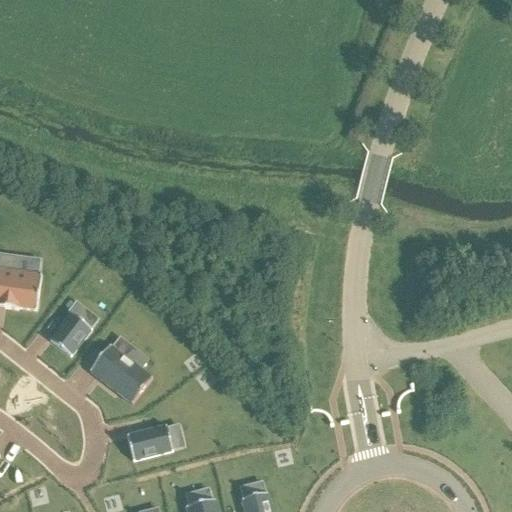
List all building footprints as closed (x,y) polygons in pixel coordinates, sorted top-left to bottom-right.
[(0,309),(19,312),(19,310),(37,313),(42,277),(39,276),(11,273),(13,257),(0,255),(0,309)] [(71,316),(51,343),(71,359),(93,331),(92,331),(77,319),(85,309),(77,303),(68,314),(71,316)] [(111,347),(90,373),(133,406),(153,380),(135,366),(113,348),(111,347)] [(167,428),(127,438),(134,463),(174,453),(173,452),(167,429),(167,428)] [(405,487),(382,491),(385,511),(445,511),(443,491),(407,497),(405,487)] [(243,501),(242,501),(244,511),(272,511),(268,495),(266,495),(243,501)] [(189,508),(187,509),(187,511),(218,511),(216,501),(212,502),(189,508)]
